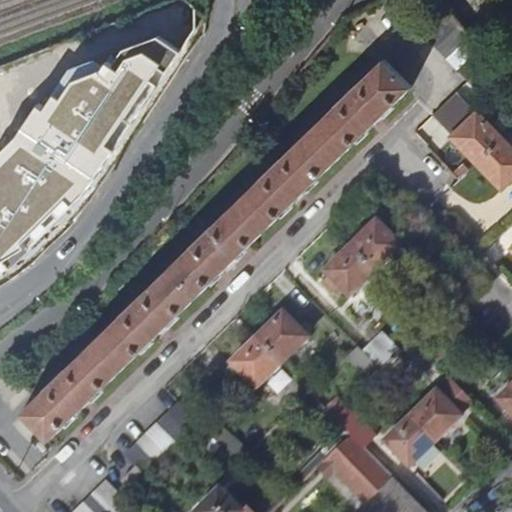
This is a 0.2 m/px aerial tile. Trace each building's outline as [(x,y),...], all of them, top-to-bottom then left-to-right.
[(415,25),(470,79),(490,59),(479,46),(442,3),(415,25)] [(490,59),(470,79),(485,95),(505,76),(490,59)] [(386,60),(25,414),(52,441),(413,88),(386,60)] [(447,123),(471,100),(460,89),(436,112),(447,123)] [(455,136),(479,161),(506,137),(481,110),(455,136)] [(479,161),(503,189),(511,181),(511,143),(506,137),(479,161)] [(379,223),(353,249),(378,274),(404,248),(379,223)] [(353,249),(327,274),(352,299),(378,274),(353,249)] [(455,303),(469,289),(456,275),(435,297),(448,310),(455,303)] [(286,314),(260,340),(285,365),(311,339),(286,314)] [(416,341),(438,364),(449,354),(426,331),(416,341)] [(386,336),(367,355),(385,372),(404,353),(386,336)] [(260,340),(235,365),(260,390),(285,365),(260,340)] [(405,352),(427,375),(438,364),(416,341),(405,352)] [(350,361),(373,384),(377,380),(385,372),(367,355),(362,349),(350,361)] [(442,395),(462,415),(474,402),(455,382),(442,395)] [(511,390),(501,401),(511,411),(511,390)] [(439,392),(413,418),(439,443),(464,418),(462,415),(442,395),(439,392)] [(182,405),(127,458),(138,470),(151,483),(196,435),(204,426),(182,405)] [(383,439),(350,406),(338,419),(354,435),(370,452),(383,439)] [(413,418),(388,443),(413,468),(439,443),(413,418)] [(220,423),(213,433),(227,443),(247,458),(256,449),(220,423)] [(196,435),(215,455),(227,443),(213,433),(204,426),(196,435)] [(340,448),(383,493),(397,479),(370,452),(354,435),(340,448)] [(138,470),(124,484),(137,497),(151,483),(138,470)] [(383,493),(364,511),(428,511),(397,479),(383,493)] [(110,483),(79,511),(123,511),(130,505),(110,483)] [(201,511),(246,511),(224,489),(201,511)]
